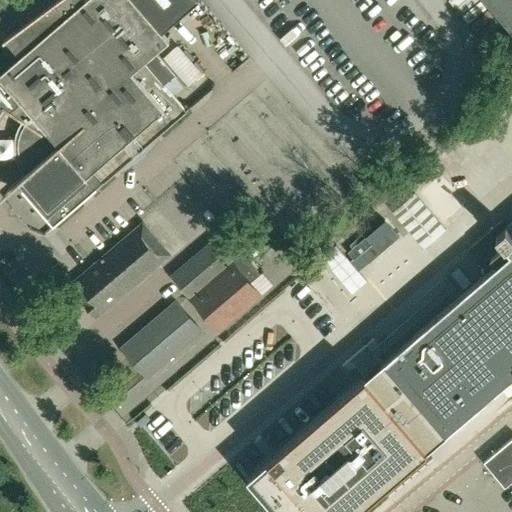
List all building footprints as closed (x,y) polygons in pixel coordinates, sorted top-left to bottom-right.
[(178,45),(163,58),(156,50),(169,39),(162,30),(196,0),(56,0),(3,40),(4,41),(6,39),(11,46),(9,47),(0,55),(0,110),(2,107),(8,111),(25,123),(23,126),(19,134),(18,143),(19,151),(21,159),(25,167),(28,170),(15,181),(37,206),(53,225),(94,190),(189,108),(177,94),(187,86),(186,84),(201,71),(178,45)] [(511,0),(485,0),(511,31),(511,0)] [(511,43),(504,35),(486,51),(493,59),(511,43)] [(446,229),(414,193),(392,212),(423,249),(446,229)] [(366,376),(247,477),(277,511),(353,511),(428,448),(428,447),(431,444),(432,444),(432,445),(433,445),(434,445),(434,446),(435,446),(436,446),(437,446),(437,445),(438,445),(439,444),(439,443),(440,443),(440,442),(440,441),(440,440),(440,439),(439,438),(443,434),(443,435),(476,407),(474,406),(511,373),(511,232),(502,220),(469,248),(488,271),(381,362),(382,363),(378,367),(377,366),(376,365),(375,365),(374,365),(373,365),(372,365),(371,365),(371,366),(370,366),(370,367),(369,368),(369,369),(369,370),(369,371),(369,372),(370,372),(370,373),(366,376)] [(95,316),(168,253),(143,223),(69,286),(95,316)] [(382,237),(389,245),(399,236),(392,228),(382,237)] [(261,274),(224,231),(173,275),(220,331),(261,295),(251,283),(261,274)] [(352,294),(367,281),(336,244),(321,257),(352,294)] [(146,377),(201,330),(175,300),(120,347),(146,377)] [(511,438),(483,462),(504,487),(511,480),(511,438)] [(215,511),(240,511),(225,496),(212,508),(215,511)]
